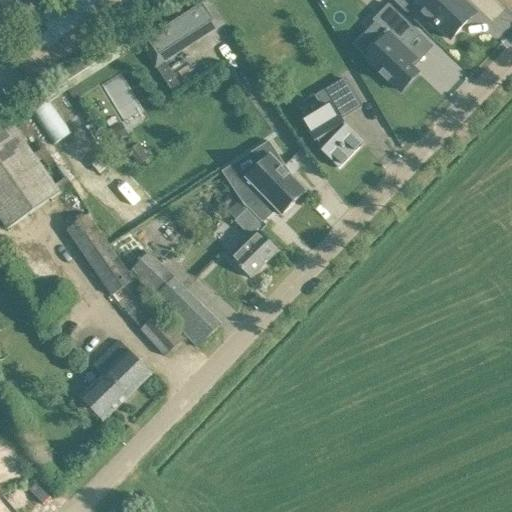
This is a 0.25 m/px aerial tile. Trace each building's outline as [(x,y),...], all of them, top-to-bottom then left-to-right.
[(0,0),(0,6),(17,32),(44,14),(35,0),(0,0)] [(68,0),(5,46),(19,65),(93,11),(86,1),(87,0),(68,0)] [(182,87),(166,62),(213,32),(192,0),(147,29),(135,36),(140,45),(155,68),(172,93),(182,87)] [(339,22),(356,12),(348,0),(330,0),(327,2),(339,22)] [(410,0),(422,11),(420,13),(431,24),(433,22),(452,40),(472,18),(460,7),(465,2),(462,0),(410,0)] [(390,35),(367,58),(382,73),(381,74),(389,82),(390,80),(402,92),(419,74),(410,65),(416,59),(405,49),(420,34),(389,5),(374,20),(390,35)] [(78,64),(19,102),(26,114),(30,111),(46,99),(48,102),(140,45),(135,36),(147,29),(144,23),(78,64)] [(345,127),(344,125),(340,120),(343,119),(342,117),(360,105),(361,107),(362,107),(351,90),(345,79),(345,77),(315,95),(323,110),(303,122),(315,142),(318,141),(324,150),(322,151),(340,168),(364,142),(347,125),(345,127)] [(71,132),(59,114),(50,104),(48,102),(46,99),(30,111),(54,144),(71,132)] [(0,132),(0,218),(7,229),(61,192),(13,123),(0,132)] [(129,134),(122,123),(109,131),(116,142),(129,134)] [(224,171),(222,172),(241,200),(247,209),(250,207),(264,221),(277,208),(283,214),(306,191),(283,168),(286,165),(270,141),(256,150),(263,161),(231,182),(224,171)] [(129,151),(138,165),(148,158),(139,144),(129,151)] [(249,236),(228,256),(238,267),(239,266),(251,278),(279,250),(261,231),(268,225),(264,221),(250,207),(247,209),(235,221),(249,236)] [(91,213),(66,229),(112,295),(132,280),(134,279),(91,213)] [(154,297),(153,298),(199,347),(220,325),(206,311),(185,291),(184,291),(173,280),(174,279),(173,277),(160,264),(150,253),(134,269),(154,297)] [(158,311),(142,329),(153,341),(166,356),(184,340),(171,325),(158,311)] [(81,398),(90,407),(104,421),(153,374),(120,341),(99,362),(96,359),(92,363),(104,375),(81,398)]
